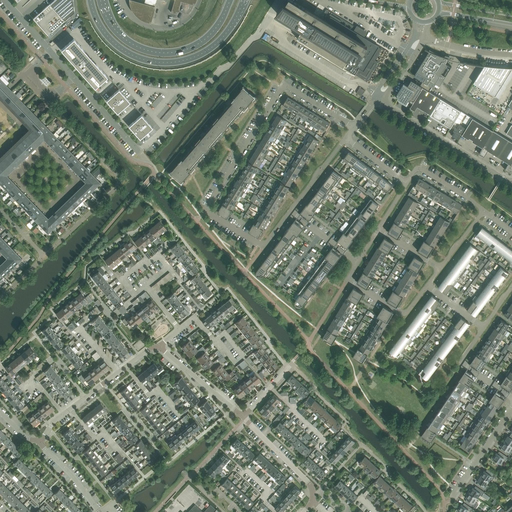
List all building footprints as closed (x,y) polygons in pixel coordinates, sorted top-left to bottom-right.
[(54,0),(33,19),(48,35),(59,25),(70,15),(74,12),(72,0),(54,0)] [(151,19),(154,7),(129,0),(130,1),(130,2),(130,3),(130,4),(130,6),(131,7),(131,8),(132,9),(132,10),(133,11),(133,12),(134,12),(134,13),(135,14),(136,15),(137,16),(138,17),(139,18),(140,18),(141,19),(142,20),(143,20),(145,21),(146,21),(147,22),(148,22),(149,22),(150,22),(151,19)] [(191,5),(194,6),(196,0),(194,0),(174,0),(172,9),(178,11),(181,2),(183,3),(191,5)] [(369,83),(389,52),(363,36),(364,35),(365,33),(363,32),(327,9),(322,17),(318,15),(314,13),(317,9),(302,0),(292,0),(277,15),(303,29),(297,38),(347,70),(346,70),(354,76),(355,75),(369,83)] [(73,39),(61,50),(72,63),(73,62),(84,74),(83,75),(95,88),(107,77),(96,64),(95,64),(84,52),(85,51),(73,39)] [(416,83),(423,87),(429,91),(432,87),(435,82),(440,85),(452,67),(446,63),(447,62),(447,60),(448,58),(454,60),(457,61),(458,61),(460,62),(463,63),(466,63),(463,62),(460,61),(458,61),(457,60),(454,60),(451,59),(448,58),(449,56),(445,55),(444,57),(439,55),(435,53),(430,50),(429,51),(425,49),(428,51),(429,51),(414,76),(419,79),(416,83)] [(489,66),(487,66),(486,66),(484,66),(484,65),(482,65),(481,65),(480,65),(479,65),(478,65),(477,65),(475,64),(474,64),(473,64),(472,64),(471,64),(470,63),(468,63),(467,63),(466,63),(468,64),(469,64),(470,64),(471,64),(472,64),(473,65),(475,65),(476,65),(477,65),(478,65),(479,66),(481,66),(482,66),(483,66),(484,66),(474,83),(499,99),(505,90),(511,77),(511,67),(511,68),(510,68),(508,68),(507,68),(505,68),(504,67),(502,67),(501,67),(499,67),(498,67),(496,67),(495,67),(493,67),(492,66),(490,66),(489,66)] [(0,280),(22,259),(13,249),(11,247),(0,235),(0,184),(37,223),(38,224),(48,234),(78,205),(80,207),(84,203),(82,201),(101,183),(91,173),(90,172),(92,169),(89,165),(86,168),(39,119),(37,117),(34,114),(34,113),(26,106),(23,102),(12,91),(9,88),(7,86),(7,85),(0,78),(0,280)] [(408,101),(413,103),(423,87),(416,83),(411,80),(407,87),(404,85),(398,94),(400,100),(406,104),(408,101)] [(413,103),(410,108),(415,111),(417,106),(431,115),(441,98),(429,91),(423,87),(413,103)] [(250,92),(249,92),(244,88),(234,99),(234,98),(232,101),(233,102),(184,160),(182,159),(180,162),(171,173),(176,177),(175,178),(176,178),(177,178),(182,182),(190,172),(191,173),(194,169),(193,168),(242,110),(244,112),(247,108),(246,107),(255,97),(249,93),(250,92)] [(111,96),(106,101),(110,105),(113,109),(117,113),(122,109),(125,106),(130,102),(119,89),(118,90),(114,94),(111,96)] [(293,100),(288,97),(283,105),(288,108),(293,100)] [(430,115),(451,128),(451,127),(455,121),(461,111),(441,98),(431,115),(430,115)] [(288,108),(292,111),(297,103),(293,100),(288,108)] [(292,111),(297,114),(302,106),(297,103),(292,111)] [(297,114),(302,117),(307,109),(302,106),(297,114)] [(311,112),(307,109),(302,117),(306,120),(311,112)] [(467,125),(472,118),(461,111),(455,121),(459,124),(461,121),(467,125)] [(311,123),(316,114),(311,112),(306,120),(311,123)] [(316,114),(311,123),(309,125),(314,128),(320,117),(316,114)] [(141,115),(129,126),(140,139),(153,128),(141,115)] [(288,122),(285,120),(278,116),(275,120),(285,126),(288,122)] [(314,128),(319,130),(320,128),(325,120),(320,117),(314,128)] [(493,131),(473,118),(462,135),(467,138),(469,139),(469,138),(478,143),(477,144),(482,148),(493,131)] [(285,126),(275,120),(273,124),(280,129),(282,130),(285,126)] [(320,128),(325,131),(330,123),(325,120),(320,128)] [(459,124),(455,121),(451,127),(454,129),(453,131),(455,131),(452,136),(457,139),(461,133),(462,134),(465,128),(459,124)] [(282,130),(280,129),(273,124),(270,128),(280,134),(282,130)] [(280,134),(270,128),(268,132),(275,137),(277,138),(280,134)] [(493,130),(493,131),(482,148),(480,152),(479,153),(484,157),(488,151),(498,157),(508,140),(493,130)] [(277,138),(275,137),(268,132),(265,136),(273,141),(275,142),(277,138)] [(305,139),(315,145),(318,140),(308,134),(305,139)] [(265,136),(262,140),(270,145),(273,141),(265,136)] [(302,142),(303,143),(313,149),(315,145),(305,139),(305,138),(302,142)] [(268,149),(270,145),(262,140),(260,144),(268,149)] [(511,141),(508,140),(498,157),(508,163),(504,169),(510,173),(511,171),(511,141)] [(313,149),(303,143),(300,147),(310,153),(313,149)] [(268,149),(260,144),(257,149),(267,155),(270,151),(268,149)] [(310,153),(300,147),(298,151),(308,157),(310,153)] [(265,159),(267,155),(257,149),(255,153),(265,159)] [(308,157),(298,151),(295,155),(305,161),(308,157)] [(342,159),(343,159),(343,160),(348,163),(353,155),(349,152),(346,156),(345,155),(342,159)] [(255,153),(252,157),(262,163),(265,159),(255,153)] [(303,165),(305,161),(295,155),(293,159),(303,165)] [(358,159),(353,155),(348,163),(352,166),(358,159)] [(250,161),(259,167),(262,163),(252,157),(250,161)] [(293,159),(290,163),(300,169),(303,165),(293,159)] [(352,166),(356,170),(362,162),(358,159),(352,166)] [(355,172),(359,175),(366,165),(362,162),(356,170),(355,172)] [(254,173),(257,168),(249,163),(246,168),(254,173)] [(300,169),(290,163),(288,167),(298,173),(300,169)] [(359,175),(361,173),(365,176),(371,169),(366,165),(359,175)] [(285,171),(295,177),(298,173),(288,167),(285,171)] [(102,171),(99,168),(93,174),(96,177),(102,171)] [(246,168),(243,172),(251,177),(254,173),(246,168)] [(375,172),(371,169),(365,176),(369,179),(375,172)] [(285,171),(283,176),(293,182),(295,177),(285,171)] [(334,171),(330,175),(338,181),(340,183),(343,178),(341,176),(334,171)] [(250,183),(253,179),(251,177),(243,172),(240,177),(250,183)] [(372,185),(373,183),(379,175),(375,172),(369,179),(368,181),(372,185)] [(330,175),(327,180),(334,185),(338,181),(330,175)] [(373,183),(378,186),(383,178),(379,175),(373,183)] [(290,186),(293,182),(283,176),(280,180),(290,186)] [(250,183),(240,177),(237,182),(247,188),(250,183)] [(378,186),(382,189),(388,182),(383,178),(378,186)] [(416,182),(413,186),(419,190),(424,182),(419,179),(417,183),(416,182)] [(324,184),(331,190),(334,185),(327,180),(324,184)] [(276,186),(278,188),(286,192),(289,188),(279,181),(276,186)] [(237,182),(234,186),(244,192),(247,188),(237,182)] [(389,189),(392,185),(388,182),(382,189),(387,193),(387,192),(388,193),(390,190),(389,189)] [(424,193),(429,184),(424,182),(419,190),(424,193)] [(328,194),(331,190),(324,184),(320,188),(328,194)] [(429,195),(434,187),(429,184),(424,193),(429,195)] [(242,197),(244,192),(234,186),(231,191),(239,196),(242,197)] [(433,198),(438,190),(434,187),(429,195),(433,198)] [(283,197),(286,192),(278,188),(275,192),(283,197)] [(328,194),(320,188),(317,193),(325,198),(325,199),(326,200),(330,195),(328,194)] [(438,201),(443,193),(438,190),(433,198),(438,201)] [(237,200),(239,196),(231,191),(229,195),(237,200)] [(275,192),(272,197),(280,202),(283,197),(275,192)] [(325,198),(317,193),(314,197),(321,203),(325,199),(325,198)] [(442,204),(447,196),(443,193),(438,201),(442,204)] [(234,205),(237,200),(229,195),(226,200),(234,205)] [(447,207),(452,199),(447,196),(442,204),(447,207)] [(277,206),(280,202),(272,197),(269,201),(277,206)] [(321,203),(314,197),(310,201),(318,207),(320,208),(323,204),(321,203)] [(418,203),(409,197),(407,201),(415,207),(418,203)] [(378,205),(371,199),(367,204),(375,209),(378,205)] [(452,210),(457,202),(452,199),(447,207),(452,210)] [(236,206),(234,205),(226,200),(223,204),(227,207),(232,210),(233,211),(236,206)] [(264,205),(266,206),(274,211),(277,206),(269,201),(267,200),(264,205)] [(316,212),(315,211),(318,207),(310,201),(307,205),(311,208),(315,212),(316,212)] [(407,201),(404,206),(413,211),(415,207),(407,201)] [(375,209),(367,204),(365,202),(362,206),(364,208),(372,214),(375,209)] [(461,205),(462,205),(457,202),(452,210),(458,213),(460,209),(459,209),(461,205)] [(221,207),(218,212),(222,215),(227,207),(223,204),(221,207)] [(274,211),(266,206),(264,205),(261,209),(263,211),(272,216),(274,211)] [(304,218),(309,211),(311,208),(307,205),(305,207),(299,215),(304,218)] [(404,206),(402,210),(410,215),(413,211),(404,206)] [(222,215),(227,218),(231,213),(230,213),(232,210),(227,207),(222,215)] [(309,211),(304,218),(308,221),(314,214),(315,212),(311,208),(309,211)] [(364,208),(361,212),(368,218),(372,214),(364,208)] [(402,210),(399,214),(408,219),(410,215),(402,210)] [(269,220),(272,216),(263,211),(261,215),(269,220)] [(359,211),(355,215),(357,216),(365,222),(368,218),(361,212),(359,211)] [(399,214),(397,218),(405,223),(408,219),(399,214)] [(266,225),(269,220),(261,215),(258,220),(266,225)] [(355,215),(352,219),(362,227),(365,222),(357,216),(355,215)] [(441,217),(438,221),(447,226),(449,222),(441,217)] [(397,218),(394,222),(403,227),(405,223),(397,218)] [(295,230),(300,223),(296,219),(290,226),(288,229),(293,232),(295,230)] [(358,231),(362,227),(352,219),(349,224),(358,231)] [(258,220),(255,224),(254,223),(254,224),(259,227),(263,229),(266,225),(258,220)] [(166,229),(160,221),(154,225),(161,233),(166,229)] [(438,221),(436,225),(444,230),(447,226),(438,221)] [(343,226),(345,228),(355,235),(358,231),(349,224),(346,222),(343,226)] [(403,227),(394,222),(388,232),(398,239),(404,228),(403,227)] [(297,236),(299,233),(305,226),(300,223),(295,230),(293,232),(297,236)] [(252,226),(249,232),(254,235),(259,227),(254,224),(252,226)] [(157,238),(162,244),(164,242),(159,235),(161,233),(154,225),(150,229),(157,238)] [(444,230),(436,225),(433,229),(442,234),(444,230)] [(258,238),(262,232),(261,232),(263,229),(259,227),(254,235),(258,238)] [(480,240),(481,238),(487,231),(482,227),(475,236),(480,240)] [(353,240),(352,239),(355,235),(345,228),(342,232),(344,233),(348,237),(353,240)] [(157,238),(150,229),(144,233),(151,242),(152,243),(157,238)] [(287,232),(286,234),(294,240),(296,241),(299,237),(297,236),(293,232),(288,229),(289,229),(287,232)] [(433,229),(431,233),(439,238),(442,234),(433,229)] [(485,242),(491,234),(487,231),(481,238),(485,242)] [(139,237),(146,246),(151,242),(144,233),(139,237)] [(344,233),(342,236),(339,239),(336,243),(341,246),(346,239),(348,237),(344,233)] [(431,233),(428,237),(437,242),(439,238),(431,233)] [(284,235),(282,238),(290,244),(294,240),(286,234),(285,236),(284,235)] [(490,245),(495,237),(491,234),(485,242),(490,245)] [(139,237),(134,242),(141,250),(146,246),(139,237)] [(346,239),(341,246),(345,250),(351,242),(353,240),(348,237),(346,239)] [(388,254),(389,253),(395,244),(385,237),(378,248),(387,253),(388,254)] [(428,237),(426,241),(435,246),(437,242),(428,237)] [(494,248),(500,241),(495,237),(490,245),(488,247),(492,250),(494,248)] [(280,242),(279,243),(287,249),(290,244),(282,238),(280,241),(280,242)] [(137,248),(132,243),(130,240),(125,244),(131,252),(137,248)] [(426,241),(424,240),(418,251),(428,257),(435,246),(426,241)] [(498,251),(504,244),(500,241),(494,248),(498,251)] [(174,253),(181,247),(177,242),(169,249),(172,254),(174,253)] [(275,247),(283,254),(287,249),(279,243),(278,245),(277,244),(275,247)] [(125,244),(120,248),(126,256),(131,252),(125,244)] [(477,256),(480,252),(471,244),(467,249),(477,256)] [(501,257),(508,247),(504,244),(498,251),(497,253),(501,257)] [(174,253),(177,257),(184,251),(181,247),(174,253)] [(272,252),(282,260),(285,255),(283,254),(275,247),(273,250),(273,251),(272,252)] [(330,260),(332,258),(337,251),(333,247),(329,252),(327,255),(326,257),(330,260)] [(503,255),(507,258),(511,251),(511,250),(508,247),(503,255)] [(120,248),(115,252),(121,260),(126,256),(120,248)] [(378,248),(376,252),(384,257),(387,253),(378,248)] [(467,249),(464,253),(472,259),(474,260),(477,256),(467,249)] [(177,261),(179,263),(188,256),(184,251),(177,257),(179,260),(177,261)] [(336,261),(342,254),(337,251),(332,258),(330,260),(335,264),(336,261)] [(115,252),(110,256),(116,264),(121,260),(115,252)] [(270,253),(268,256),(278,264),(282,260),(272,252),(271,254),(270,253)] [(376,252),(373,256),(382,261),(384,257),(376,252)] [(472,259),(464,253),(461,257),(468,263),(472,259)] [(111,268),(116,264),(110,256),(105,260),(111,268)] [(179,263),(183,268),(192,260),(188,256),(179,263)] [(276,263),(278,264),(268,256),(266,259),(266,260),(265,261),(273,267),(276,263)] [(326,257),(324,256),(320,260),(330,268),(331,266),(332,267),(334,264),(335,264),(330,260),(326,257)] [(373,256),(371,260),(379,265),(382,261),(373,256)] [(425,262),(415,256),(410,263),(408,266),(418,272),(425,262)] [(457,262),(465,268),(468,263),(461,257),(457,262)] [(188,271),(188,270),(195,265),(192,260),(183,268),(186,272),(188,271)] [(330,268),(320,260),(317,265),(327,273),(330,270),(329,269),(330,268)] [(371,260),(368,264),(377,269),(379,265),(371,260)] [(264,263),(261,266),(269,272),(273,267),(265,261),(264,263)] [(467,269),(465,268),(457,262),(454,266),(464,273),(467,269)] [(368,264),(366,268),(374,273),(377,269),(368,264)] [(188,271),(192,275),(199,269),(195,265),(188,270),(188,271)] [(324,275),(325,276),(327,273),(317,265),(314,269),(323,277),(324,275)] [(508,273),(499,265),(495,270),(497,271),(505,277),(508,273)] [(261,277),(262,276),(263,275),(264,275),(266,277),(269,272),(261,266),(258,271),(257,272),(257,273),(257,275),(258,276),(259,276),(260,277),(261,277)] [(407,271),(416,276),(418,272),(408,266),(407,266),(405,270),(407,271)] [(461,278),(464,273),(454,266),(451,270),(461,278)] [(363,272),(372,277),(374,273),(366,268),(363,272)] [(314,269),(310,274),(312,275),(320,282),(323,279),(322,278),(323,277),(314,269)] [(461,278),(451,270),(448,275),(457,282),(461,278)] [(102,275),(99,271),(91,277),(95,281),(102,275)] [(407,271),(405,275),(413,280),(416,276),(407,271)] [(505,277),(497,271),(494,276),(502,282),(505,277)] [(363,272),(357,282),(367,289),(373,278),(372,277),(363,272)] [(108,278),(105,274),(102,276),(102,275),(95,281),(98,286),(106,280),(108,278)] [(201,279),(197,274),(190,279),(194,284),(201,279)] [(320,282),(312,275),(309,280),(316,286),(318,284),(318,285),(320,282)] [(405,275),(402,279),(411,284),(413,280),(405,275)] [(453,285),(454,286),(457,282),(448,275),(444,279),(453,285)] [(502,282),(494,276),(491,280),(498,286),(502,282)] [(398,282),(400,283),(408,288),(411,284),(402,279),(400,278),(398,282)] [(196,290),(204,283),(201,279),(194,284),(197,289),(196,290)] [(453,285),(444,279),(440,284),(439,283),(437,286),(438,287),(447,294),(447,293),(448,294),(450,292),(449,291),(453,285)] [(491,280),(489,279),(485,283),(487,284),(495,290),(498,286),(491,280)] [(106,280),(98,286),(102,290),(109,284),(106,280)] [(316,286),(309,280),(305,285),(313,291),(316,288),(315,287),(316,286)] [(117,290),(123,285),(120,283),(113,289),(106,295),(109,299),(117,293),(116,292),(117,290)] [(196,290),(197,291),(199,290),(201,293),(208,288),(204,283),(196,290)] [(400,283),(397,287),(406,292),(408,288),(400,283)] [(109,285),(109,284),(102,290),(106,295),(113,289),(111,286),(112,286),(110,284),(109,285)] [(495,290),(487,284),(484,289),(492,295),(495,290)] [(313,291),(305,285),(302,289),(309,295),(311,293),(311,294),(313,291)] [(364,294),(354,287),(348,298),(355,303),(357,304),(364,294)] [(397,287),(395,291),(403,296),(406,292),(397,287)] [(205,298),(212,292),(208,288),(201,293),(205,298)] [(309,295),(302,289),(298,294),(307,300),(309,297),(308,297),(309,295)] [(492,295),(484,289),(481,293),(488,299),(492,295)] [(395,291),(393,290),(387,301),(397,307),(403,296),(395,291)] [(109,299),(113,304),(120,298),(118,295),(119,294),(118,292),(117,293),(109,299)] [(476,296),(485,303),(488,299),(481,293),(479,292),(476,296)] [(85,298),(81,293),(76,297),(82,305),(87,301),(89,303),(92,301),(88,295),(85,298)] [(173,293),(166,298),(170,303),(177,297),(173,293)] [(306,300),(307,300),(298,294),(294,299),(296,301),(296,302),(296,303),(296,304),(297,305),(298,306),(299,306),(300,306),(301,306),(302,305),(306,300)] [(430,298),(428,301),(426,303),(434,310),(438,304),(440,305),(441,303),(440,302),(432,295),(431,295),(429,297),(430,298)] [(472,300),(474,301),(473,301),(482,307),(485,303),(476,296),(472,300)] [(77,309),(82,305),(76,297),(71,301),(77,309)] [(113,304),(117,308),(124,302),(122,300),(123,299),(121,297),(120,298),(113,304)] [(174,308),(181,302),(177,297),(170,303),(174,308)] [(237,310),(232,304),(235,302),(231,298),(229,300),(224,303),(230,311),(232,313),(237,310)] [(353,307),(355,303),(348,298),(345,302),(353,307)] [(158,308),(152,300),(147,304),(153,312),(158,308)] [(71,301),(66,305),(72,313),(77,309),(71,301)] [(479,314),(478,313),(482,307),(473,301),(469,306),(468,306),(466,308),(467,309),(476,316),(476,315),(477,316),(479,314)] [(181,302),(174,308),(178,313),(185,307),(186,305),(184,305),(183,305),(181,302)] [(345,302),(342,307),(350,312),(353,307),(345,302)] [(225,314),(230,311),(224,303),(219,307),(225,314)] [(434,310),(426,303),(423,308),(432,315),(435,311),(434,310)] [(141,308),(148,316),(153,312),(147,304),(141,308)] [(66,305),(61,309),(67,317),(68,319),(73,314),(72,313),(66,305)] [(189,311),(189,309),(187,305),(186,305),(185,307),(178,313),(181,317),(185,314),(186,315),(189,316),(189,312),(188,312),(189,312),(188,311),(189,311)] [(388,322),(388,321),(394,312),(384,306),(377,316),(388,322)] [(219,307),(215,311),(221,318),(225,314),(219,307)] [(342,307),(339,311),(347,316),(350,318),(352,313),(350,312),(342,307)] [(148,316),(141,308),(136,312),(143,320),(148,316)] [(432,315),(423,308),(419,312),(427,318),(430,313),(432,315)] [(61,309),(56,313),(62,321),(67,317),(61,309)] [(210,314),(217,322),(217,321),(221,318),(215,311),(210,314)] [(344,321),(347,316),(339,311),(336,316),(344,321)] [(143,320),(136,312),(131,316),(138,324),(143,320)] [(416,316),(424,322),(427,318),(419,312),(416,316)] [(217,321),(217,322),(210,314),(206,318),(213,326),(217,322),(217,321)] [(102,320),(99,316),(91,322),(95,326),(102,320)] [(129,323),(133,328),(138,324),(131,316),(126,320),(124,318),(122,320),(126,325),(129,323)] [(336,316),(333,321),(341,326),(344,321),(336,316)] [(377,316),(379,318),(377,322),(385,327),(388,322),(377,316)] [(416,316),(413,321),(422,328),(426,324),(424,322),(416,316)] [(458,319),(459,320),(455,325),(463,332),(467,326),(469,327),(471,325),(469,324),(470,324),(461,317),(460,316),(458,319)] [(247,322),(243,317),(234,323),(239,329),(247,322)] [(211,327),(212,327),(213,326),(206,318),(202,321),(208,329),(210,327),(211,327)] [(501,320),(501,319),(498,324),(506,330),(509,325),(501,320)] [(98,330),(106,325),(102,320),(95,326),(98,330)] [(333,321),(330,325),(338,330),(341,326),(333,321)] [(377,322),(375,321),(372,325),(374,326),(382,331),(385,327),(377,322)] [(413,321),(410,325),(419,332),(422,328),(413,321)] [(239,329),(243,334),(251,327),(247,322),(239,329)] [(454,324),(453,324),(450,329),(460,336),(463,332),(455,325),(454,324)] [(495,329),(503,334),(505,336),(508,331),(506,330),(498,324),(495,329)] [(106,325),(98,330),(102,335),(109,329),(106,325)] [(337,335),(336,335),(338,330),(330,325),(328,330),(337,336),(337,335)] [(410,325),(406,329),(414,335),(416,337),(419,332),(410,325)] [(51,328),(48,326),(42,331),(46,336),(53,330),(51,328)] [(372,330),(370,329),(369,329),(369,330),(379,336),(382,331),(374,326),(372,330)] [(243,334),(247,339),(255,332),(251,327),(243,334)] [(106,339),(113,333),(109,329),(102,335),(106,339)] [(411,339),(414,335),(406,329),(403,334),(411,339)] [(460,336),(450,329),(447,333),(457,340),(460,336)] [(503,334),(495,329),(492,333),(500,339),(503,334)] [(53,330),(46,336),(50,340),(57,334),(55,332),(54,333),(52,330),(53,330)] [(324,335),(323,338),(332,344),(334,341),(337,336),(328,330),(324,335)] [(376,341),(379,336),(369,330),(366,335),(376,341)] [(183,346),(181,347),(185,352),(193,346),(189,341),(191,339),(197,334),(195,332),(189,337),(181,343),(183,346)] [(259,337),(255,332),(247,339),(251,344),(259,337)] [(113,333),(106,339),(109,344),(117,338),(113,333)] [(457,340),(447,333),(444,337),(454,345),(457,340)] [(500,339),(492,333),(489,338),(499,345),(502,340),(500,339)] [(56,335),(57,335),(57,334),(50,340),(53,345),(60,339),(59,337),(58,337),(56,335)] [(365,334),(363,339),(365,340),(373,345),(376,341),(366,335),(365,334)] [(412,341),(411,339),(403,334),(400,338),(407,344),(409,345),(412,341)] [(253,346),(255,349),(263,342),(259,337),(251,344),(242,351),(244,353),(253,346)] [(444,337),(440,342),(450,349),(454,345),(444,337)] [(113,348),(120,342),(117,338),(109,344),(113,348)] [(404,348),(407,344),(400,338),(396,342),(404,348)] [(499,345),(489,338),(486,342),(494,348),(496,349),(499,345)] [(60,340),(61,339),(60,339),(53,345),(57,350),(64,344),(63,342),(62,342),(60,340)] [(370,350),(373,345),(365,340),(362,345),(370,350)] [(116,353),(117,353),(124,347),(120,342),(113,348),(115,351),(114,352),(116,353)] [(206,351),(214,345),(212,342),(204,349),(206,351)] [(406,350),(404,348),(396,342),(393,347),(401,353),(403,354),(406,350)] [(437,346),(439,348),(447,353),(450,349),(440,342),(437,346)] [(494,348),(486,342),(483,347),(491,352),(494,348)] [(70,347),(67,344),(61,349),(65,354),(72,348),(70,346),(70,347)] [(358,349),(368,355),(370,350),(362,345),(360,349),(358,348),(358,349)] [(202,346),(197,350),(193,346),(185,352),(190,357),(195,353),(196,355),(204,349),(202,346)] [(257,358),(265,351),(261,346),(252,353),(254,355),(255,355),(257,358)] [(37,355),(30,347),(25,351),(32,359),(37,355)] [(120,357),(128,351),(124,347),(117,353),(120,357)] [(395,356),(396,356),(398,357),(400,355),(399,355),(401,353),(393,347),(390,351),(390,352),(388,355),(389,356),(390,356),(391,357),(392,357),(394,357),(395,356)] [(493,354),(491,352),(483,347),(480,351),(487,357),(490,358),(493,354)] [(71,349),(72,348),(65,354),(69,359),(76,353),(74,351),(73,351),(71,349)] [(436,352),(444,358),(447,353),(439,348),(436,352)] [(205,352),(206,351),(204,349),(196,355),(198,357),(197,359),(201,364),(209,357),(205,352)] [(353,357),(363,363),(365,359),(368,355),(358,349),(355,353),(353,357)] [(431,355),(432,356),(440,362),(444,358),(436,352),(434,350),(431,355)] [(25,351),(20,355),(26,363),(32,359),(25,351)] [(261,363),(270,356),(265,351),(257,358),(261,363)] [(486,361),(485,361),(487,357),(480,351),(477,355),(476,355),(481,359),(486,362),(486,361)] [(75,354),(76,353),(69,359),(72,363),(80,358),(78,355),(77,356),(75,354)] [(20,355),(15,359),(21,367),(26,363),(20,355)] [(222,355),(213,362),(209,357),(201,364),(205,369),(210,365),(212,367),(224,357),(222,355)] [(440,362),(432,356),(431,355),(427,359),(437,366),(440,362)] [(274,361),(270,356),(261,363),(265,368),(274,361)] [(220,364),(226,360),(224,357),(212,367),(214,369),(212,370),(216,376),(224,369),(220,364)] [(81,361),(79,358),(80,358),(72,363),(76,368),(83,362),(82,360),(81,361)] [(16,371),(21,367),(15,359),(10,363),(16,371)] [(437,366),(427,359),(424,363),(434,371),(437,366)] [(110,368),(104,360),(99,365),(105,372),(110,368)] [(267,370),(269,373),(278,366),(274,361),(265,368),(263,369),(265,371),(267,370)] [(158,362),(155,365),(154,363),(147,368),(154,376),(157,373),(159,376),(162,373),(165,370),(158,362)] [(10,363),(5,367),(11,375),(16,371),(10,363)] [(421,368),(422,369),(431,375),(434,371),(424,363),(421,368)] [(94,369),(100,377),(105,372),(99,365),(94,369)] [(54,370),(50,366),(43,372),(47,376),(54,370)] [(154,376),(147,368),(142,372),(148,380),(154,376)] [(100,377),(94,369),(89,373),(95,381),(100,377)] [(232,372),(228,374),(224,369),(216,376),(221,381),(225,378),(226,380),(234,374),(232,372)] [(423,381),(423,382),(424,382),(426,379),(427,379),(431,375),(422,369),(421,371),(419,373),(420,374),(420,375),(421,376),(421,377),(421,378),(422,380),(423,381)] [(58,374),(54,370),(47,376),(50,381),(58,374)] [(152,389),(148,384),(146,382),(148,380),(142,372),(137,376),(143,384),(144,384),(146,386),(145,387),(149,392),(152,389)] [(255,385),(261,381),(254,372),(249,377),(255,385)] [(86,380),(90,385),(95,381),(89,373),(84,377),(82,374),(79,377),(83,382),(86,380)] [(61,379),(58,374),(50,381),(52,383),(51,384),(53,386),(61,379)] [(297,379),(292,375),(287,381),(291,385),(297,379)] [(186,383),(181,377),(173,383),(178,389),(186,383)] [(249,377),(244,381),(250,389),(255,385),(249,377)] [(53,386),(56,390),(65,383),(61,379),(53,386)] [(290,387),(292,388),(293,387),(296,389),(294,391),(301,383),(297,379),(291,385),(290,387)] [(459,380),(460,381),(457,385),(465,391),(468,386),(469,387),(469,386),(464,383),(459,380)] [(239,385),(246,393),(250,389),(244,381),(239,385)] [(0,388),(2,392),(9,387),(5,382),(0,386),(0,388)] [(60,395),(61,394),(69,388),(65,383),(56,390),(58,389),(59,392),(58,393),(60,395)] [(178,389),(183,395),(191,388),(186,383),(178,389)] [(298,395),(300,393),(306,387),(301,383),(294,391),(298,395)] [(121,391),(120,392),(124,397),(130,392),(126,387),(123,384),(118,388),(121,391)] [(237,387),(233,390),(239,398),(240,397),(241,397),(246,393),(239,385),(238,384),(236,386),(237,387)] [(467,392),(465,391),(457,385),(453,390),(462,396),(464,397),(467,392)] [(6,397),(12,392),(9,387),(2,392),(6,397)] [(300,393),(298,395),(303,400),(310,392),(306,387),(300,393)] [(65,398),(72,392),(69,388),(61,394),(65,398)] [(183,395),(187,400),(195,394),(191,388),(183,395)] [(450,394),(459,400),(462,396),(453,390),(450,394)] [(6,397),(10,401),(16,396),(12,392),(6,397)] [(128,402),(134,396),(130,392),(124,397),(128,402)] [(187,400),(192,406),(200,399),(195,394),(187,400)] [(276,406),(281,400),(274,394),(269,400),(276,406)] [(461,402),(459,400),(450,394),(447,399),(458,406),(461,402)] [(20,401),(16,396),(10,401),(14,406),(20,401)] [(131,406),(138,401),(134,396),(128,402),(131,406)] [(310,396),(304,402),(309,407),(315,401),(310,396)] [(195,406),(197,408),(199,407),(203,412),(211,406),(206,400),(206,401),(204,399),(195,406)] [(444,404),(454,411),(458,406),(447,399),(444,404)] [(269,400),(264,405),(271,411),(276,406),(269,400)] [(496,411),(498,407),(499,407),(494,404),(490,401),(489,400),(486,404),(496,411)] [(14,406),(18,411),(24,406),(20,401),(14,406)] [(49,413),(55,409),(49,401),(43,406),(49,413)] [(140,403),(138,401),(131,406),(135,411),(141,406),(143,405),(141,402),(140,403)] [(321,405),(318,403),(315,401),(309,407),(315,412),(321,405)] [(106,409),(101,403),(96,407),(101,413),(106,409)] [(31,406),(29,404),(21,410),(23,412),(28,408),(30,410),(29,408),(31,406)] [(454,411),(444,404),(441,409),(449,414),(451,416),(454,411)] [(496,411),(486,404),(483,409),(485,410),(493,416),(496,411)] [(150,410),(146,405),(140,410),(144,415),(150,410)] [(271,416),(269,414),(271,411),(264,405),(259,411),(260,412),(263,415),(263,414),(266,417),(269,419),(271,416)] [(326,410),(323,408),(321,405),(315,412),(320,417),(326,410)] [(43,406),(38,410),(44,417),(49,413),(43,406)] [(214,412),(215,411),(211,406),(203,412),(207,417),(205,419),(207,421),(216,414),(214,412)] [(101,413),(96,407),(91,411),(97,417),(101,413)] [(449,414),(441,409),(437,413),(446,419),(449,414)] [(480,413),(490,420),(493,416),(485,410),(483,409),(480,413)] [(38,410),(33,414),(39,421),(44,417),(38,410)] [(148,420),(154,415),(150,410),(144,415),(148,420)] [(326,410),(320,417),(325,422),(331,415),(326,410)] [(97,417),(91,411),(87,415),(92,421),(97,417)] [(446,419),(437,413),(434,418),(443,424),(446,419)] [(490,420),(480,413),(477,418),(479,419),(487,425),(490,420)] [(31,421),(34,425),(39,421),(33,414),(28,418),(29,419),(28,420),(30,422),(31,421)] [(87,415),(82,418),(87,425),(92,421),(87,415)] [(151,424),(158,419),(154,415),(148,420),(151,424)] [(337,420),(334,418),(331,415),(325,422),(331,427),(337,420)] [(118,416),(112,421),(116,425),(122,420),(118,416)] [(291,419),(289,417),(287,419),(284,422),(283,424),(280,422),(275,428),(279,432),(285,426),(286,424),(287,424),(287,423),(288,423),(287,423),(291,419)] [(443,424),(434,418),(431,423),(439,429),(443,424)] [(155,429),(162,424),(158,419),(151,424),(155,429)] [(194,419),(191,421),(193,423),(190,425),(195,431),(200,427),(194,419)] [(487,425),(479,419),(476,424),(483,429),(487,425)] [(116,425),(120,430),(126,425),(122,420),(116,425)] [(342,425),(339,423),(337,420),(331,427),(336,432),(342,425)] [(428,427),(427,427),(432,430),(437,434),(437,433),(436,433),(439,429),(431,423),(428,427)] [(159,434),(166,429),(162,424),(155,429),(159,434)] [(483,429),(476,424),(472,428),(480,434),(483,429)] [(120,430),(124,435),(130,430),(126,425),(120,430)] [(191,435),(195,431),(190,425),(186,429),(191,435)] [(289,430),(285,426),(279,432),(283,436),(289,430)] [(71,427),(63,434),(66,439),(75,432),(71,427)] [(425,440),(432,430),(427,427),(426,430),(421,437),(425,440)] [(480,434),(472,428),(470,427),(467,431),(477,438),(480,434)] [(186,429),(181,432),(186,439),(191,435),(186,429)] [(130,430),(124,435),(127,439),(134,434),(130,430)] [(288,440),(294,434),(289,430),(283,436),(288,440)] [(437,434),(432,430),(425,440),(430,443),(437,434)] [(464,436),(466,437),(474,443),(477,438),(467,431),(464,436)] [(79,436),(75,432),(66,439),(70,444),(79,436)] [(181,432),(177,436),(176,436),(182,443),(186,439),(181,432)] [(131,444),(138,439),(134,434),(127,439),(131,444)] [(175,434),(171,438),(172,440),(177,446),(182,443),(176,436),(177,436),(175,434)] [(292,444),(298,438),(294,434),(288,440),(292,444)] [(506,438),(505,437),(503,440),(511,446),(511,435),(511,434),(509,437),(508,436),(506,438)] [(5,444),(10,439),(5,435),(0,440),(0,439),(0,442),(0,443),(2,442),(5,444)] [(79,437),(79,436),(70,444),(74,448),(81,443),(81,442),(80,443),(77,439),(79,437)] [(351,446),(355,442),(349,436),(345,441),(351,446)] [(468,451),(469,451),(474,443),(466,437),(461,445),(461,446),(461,445),(469,450),(468,451)] [(172,440),(171,438),(170,438),(168,440),(170,442),(167,444),(172,450),(177,446),(172,440)] [(297,448),(302,442),(298,438),(292,444),(297,448)] [(5,444),(9,448),(14,443),(10,439),(5,444)] [(232,445),(230,447),(234,451),(242,443),(237,439),(232,445)] [(144,445),(140,440),(134,445),(138,450),(144,445)] [(511,451),(510,450),(511,446),(503,440),(501,443),(502,444),(501,446),(502,447),(500,450),(509,456),(511,451)] [(345,441),(341,445),(347,451),(351,446),(345,441)] [(301,452),(307,446),(302,442),(297,448),(301,452)] [(18,447),(14,443),(9,448),(13,452),(18,447)] [(78,453),(84,448),(85,447),(81,443),(74,448),(78,453)] [(246,447),(242,443),(234,451),(236,453),(238,451),(241,453),(246,447)] [(144,445),(138,450),(142,454),(148,449),(144,445)] [(343,455),(347,451),(341,445),(337,450),(343,455)] [(310,447),(309,448),(307,446),(301,452),(306,456),(311,450),(312,449),(310,447)] [(16,459),(17,457),(22,452),(18,447),(13,452),(11,454),(16,459)] [(93,452),(89,447),(83,452),(87,457),(93,452)] [(241,453),(245,457),(251,451),(246,447),(241,453)] [(148,449),(142,454),(146,459),(152,454),(148,449)] [(339,460),(343,455),(337,450),(333,454),(329,450),(329,451),(339,460)] [(250,461),(253,457),(255,455),(251,451),(245,457),(250,461)] [(331,456),(329,458),(335,464),(339,460),(329,451),(328,452),(330,453),(329,454),(331,456)] [(501,464),(503,460),(505,461),(508,457),(499,451),(498,454),(496,453),(495,455),(494,454),(490,459),(496,463),(497,461),(501,464)] [(91,462),(97,456),(93,452),(87,457),(91,462)] [(123,459),(119,453),(113,458),(118,463),(123,459)] [(226,463),(230,459),(224,453),(220,458),(226,463)] [(264,457),(260,453),(254,459),(259,463),(264,457)] [(149,464),(156,459),(152,454),(146,459),(149,464)] [(94,466),(101,461),(97,456),(91,462),(94,466)] [(308,456),(303,462),(308,467),(313,461),(308,456)] [(361,460),(359,463),(365,468),(370,461),(365,456),(364,457),(363,456),(360,460),(361,460)] [(269,461),(264,457),(259,463),(263,467),(269,461)] [(23,463),(19,458),(14,463),(18,467),(23,463)] [(222,468),(226,463),(220,458),(216,462),(222,468)] [(98,471),(105,466),(101,461),(94,466),(98,471)] [(269,461),(263,467),(268,471),(273,465),(269,461)] [(312,471),(317,465),(313,461),(308,467),(312,471)] [(376,466),(370,461),(365,468),(370,473),(376,466)] [(216,462),(212,467),(218,472),(222,468),(216,462)] [(18,467),(22,472),(27,467),(23,463),(18,467)] [(272,475),(278,469),(273,465),(268,471),(272,475)] [(316,475),(322,469),(317,465),(312,471),(316,475)] [(98,471),(102,476),(108,470),(105,466),(98,471)] [(381,471),(379,469),(376,466),(370,473),(368,475),(373,480),(381,471)] [(32,471),(27,467),(22,472),(26,476),(32,471)] [(134,477),(139,473),(134,467),(129,471),(134,477)] [(214,477),(218,472),(212,467),(207,471),(214,477)] [(276,479),(282,473),(278,469),(272,475),(276,479)] [(326,469),(324,471),(322,469),(316,475),(321,479),(326,473),(328,471),(326,469)] [(483,473),(482,472),(479,475),(489,481),(491,478),(493,479),(496,475),(487,469),(485,471),(484,471),(483,473)] [(36,475),(32,471),(26,476),(31,480),(36,475)] [(130,481),(134,477),(129,471),(125,474),(130,481)] [(280,485),(281,484),(287,477),(282,473),(276,479),(275,481),(280,485)] [(125,474),(120,478),(125,485),(130,481),(125,474)] [(40,479),(36,475),(31,480),(35,484),(40,479)] [(488,486),(486,485),(489,481),(479,475),(477,478),(479,479),(477,481),(478,482),(477,484),(486,490),(488,486)] [(380,476),(374,482),(379,487),(385,481),(380,476)] [(121,488),(125,485),(120,478),(115,482),(121,488)] [(232,482),(227,478),(222,484),(226,488),(232,482)] [(35,484),(39,489),(44,484),(40,479),(35,484)] [(340,480),(335,486),(339,490),(345,484),(340,480)] [(111,486),(116,492),(121,488),(115,482),(114,481),(112,483),(113,484),(111,486)] [(379,487),(385,492),(391,486),(385,481),(379,487)] [(226,488),(231,493),(236,486),(232,482),(226,488)] [(48,488),(44,484),(39,489),(43,493),(48,488)] [(339,490),(344,494),(349,488),(345,484),(339,490)] [(297,496),(301,491),(295,485),(291,490),(297,496)] [(241,491),(236,486),(231,493),(235,497),(241,491)] [(396,491),(391,486),(385,492),(390,497),(396,491)] [(471,490),(470,489),(468,492),(477,498),(479,495),(482,496),(484,492),(476,486),(474,488),(473,488),(471,490)] [(5,498),(11,492),(6,487),(0,493),(5,498)] [(43,493),(48,497),(53,492),(48,488),(43,493)] [(344,494),(348,498),(353,492),(349,488),(344,494)] [(52,496),(54,498),(56,496),(59,498),(64,493),(59,489),(52,496)] [(291,490),(287,494),(293,500),(297,496),(291,490)] [(240,501),(245,495),(241,491),(235,497),(240,501)] [(401,496),(396,491),(390,497),(395,502),(401,496)] [(5,498),(9,502),(15,496),(11,492),(5,498)] [(358,497),(358,496),(353,492),(348,498),(353,503),(358,497)] [(477,503),(475,501),(477,498),(468,492),(466,495),(467,496),(466,498),(467,499),(465,501),(474,507),(477,503)] [(59,498),(63,502),(68,497),(64,493),(59,498)] [(285,493),(281,497),(283,499),(289,505),(293,500),(287,494),(285,493)] [(244,505),(250,499),(245,495),(240,501),(244,505)] [(19,500),(15,496),(9,502),(13,506),(19,500)] [(407,501),(401,496),(395,502),(401,507),(407,501)] [(72,502),(68,497),(63,502),(61,504),(66,508),(67,507),(72,502)] [(244,505),(249,509),(254,503),(250,499),(244,505)] [(285,509),(289,505),(283,499),(279,503),(285,509)] [(23,505),(19,500),(13,506),(18,511),(23,505)] [(401,507),(406,511),(412,506),(407,501),(401,507)] [(67,507),(71,511),(76,506),(72,502),(67,507)] [(275,508),(279,511),(282,511),(285,509),(279,503),(275,508)] [(467,511),(468,511),(470,511),(473,509),(464,503),(462,505),(461,504),(460,506),(459,506),(455,511),(457,511),(467,511)]
